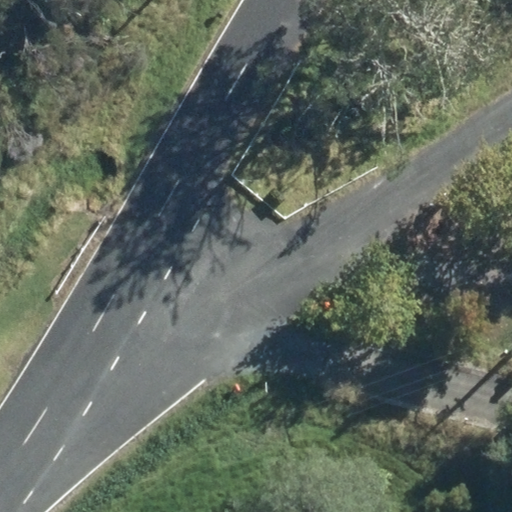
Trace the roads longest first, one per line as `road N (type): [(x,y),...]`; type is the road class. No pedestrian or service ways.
road 1 (unclassified): [(288,0),(111,309),(0,482)]
road 2 (unknown): [(226,338),(304,266),(511,131)]
